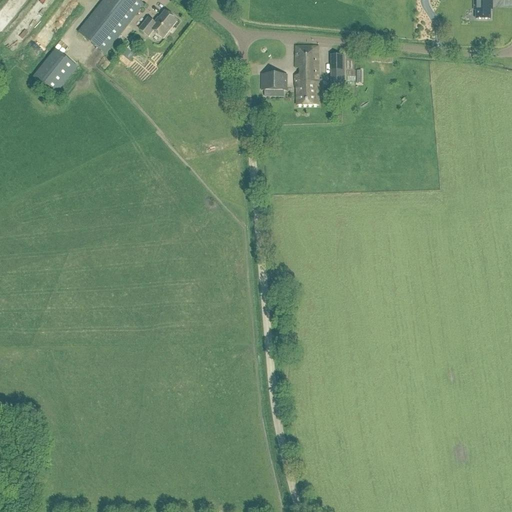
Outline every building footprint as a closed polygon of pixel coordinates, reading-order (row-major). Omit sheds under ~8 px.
[(105,0),(78,34),(105,55),(144,6),(136,0),(105,0)] [(476,11),(476,20),(490,20),(491,6),(493,6),(492,0),(474,0),(474,11),(476,11)] [(153,32),(163,40),(177,23),(165,13),(155,25),(148,20),(139,30),(148,38),(153,32)] [(132,38),(129,42),(135,47),(138,43),(132,38)] [(130,46),(122,56),(130,62),(135,57),(138,52),(130,46)] [(296,106),(318,107),(318,48),(296,47),(295,69),(300,70),(300,76),(295,77),(295,87),(296,87),(296,106)] [(33,79),(54,96),(77,68),(56,51),(33,79)] [(331,57),(331,93),(344,93),(344,57),(331,57)] [(263,76),(263,91),(265,91),(265,98),(283,98),(284,91),(288,91),(288,75),(263,76)]
